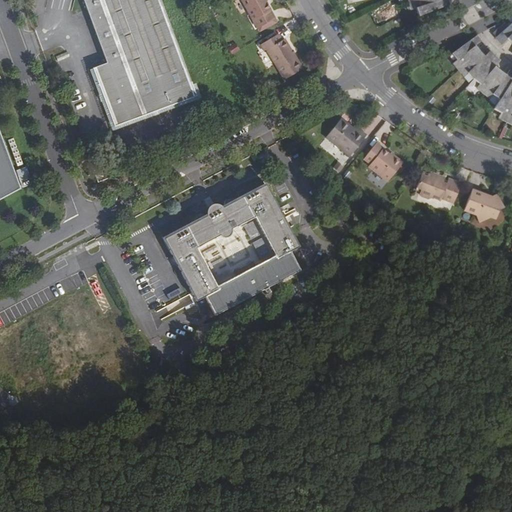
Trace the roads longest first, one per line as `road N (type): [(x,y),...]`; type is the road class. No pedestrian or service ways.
road 1 (residential): [(361,73),(82,221)]
road 2 (residential): [(1,0),(82,221)]
road 3 (residential): [(361,73),(425,125),(511,161)]
road 4 (residential): [(361,73),(502,0)]
